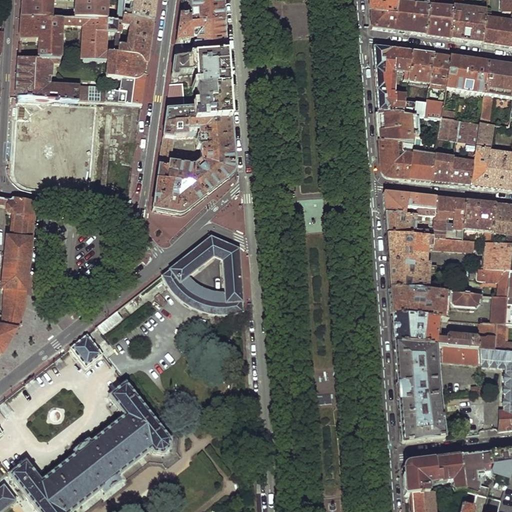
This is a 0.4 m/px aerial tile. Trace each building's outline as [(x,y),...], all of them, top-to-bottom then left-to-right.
[(60,5),(60,0),(22,0),(22,9),(21,14),(21,21),(55,23),(56,5),(60,5)] [(79,0),(79,2),(84,2),(83,12),(82,24),(110,26),(112,0),(79,0)] [(120,21),(153,24),(154,12),(156,0),(122,0),(122,6),(131,8),(130,17),(128,14),(121,14),(120,21)] [(178,29),(223,24),(221,0),(181,0),(180,8),(179,15),(191,15),(191,19),(187,19),(186,17),(179,18),(178,29)] [(370,15),(396,17),(398,5),(398,0),(379,0),(379,3),(369,1),(370,9),(370,15)] [(396,17),(393,33),(425,38),(427,0),(407,0),(409,1),(422,3),(422,7),(402,5),(398,5),(396,17)] [(427,0),(425,38),(451,41),(453,11),(433,9),(434,1),(439,1),(439,0),(427,0)] [(451,41),(482,46),(486,10),(483,10),(483,15),(462,12),(462,0),(453,0),(453,11),(451,41)] [(511,0),(502,0),(502,14),(510,14),(511,14),(511,0)] [(482,46),(494,48),(498,22),(490,21),(491,10),(487,9),(486,10),(482,46)] [(494,48),(511,49),(511,14),(510,14),(510,20),(511,20),(511,24),(498,22),(494,48)] [(371,30),(393,33),(396,17),(370,15),(371,23),(371,30)] [(39,44),(38,62),(59,63),(61,30),(83,31),(81,64),(106,65),(107,57),(117,57),(117,49),(106,48),(106,37),(118,38),(120,31),(119,26),(110,26),(82,24),(78,24),(55,23),(21,21),(20,43),(39,44)] [(117,49),(117,57),(135,59),(141,62),(144,66),(147,66),(150,46),(153,24),(120,21),(119,26),(120,31),(127,31),(125,50),(117,49)] [(223,24),(178,29),(175,44),(194,42),(195,47),(191,47),(191,50),(191,53),(195,53),(195,56),(196,59),(225,58),(224,41),(223,24)] [(372,49),(377,115),(401,118),(404,103),(404,96),(393,95),(395,73),(403,75),(402,81),(406,82),(411,53),(372,49)] [(411,53),(406,82),(427,86),(432,56),(411,53)] [(427,86),(427,89),(445,92),(450,59),(432,56),(427,86)] [(106,65),(105,81),(120,83),(131,83),(136,83),(140,81),(142,78),(146,78),(146,72),(147,66),(144,66),(141,62),(135,59),(117,57),(107,57),(106,65)] [(164,126),(230,123),(227,91),(225,58),(196,59),(188,60),(173,61),(171,76),(172,80),(176,79),(177,75),(194,74),(194,87),(192,87),(193,93),(195,92),(196,111),(166,113),(164,126)] [(450,59),(445,92),(483,97),(488,64),(450,59)] [(93,105),(103,106),(104,92),(104,90),(51,87),(52,67),(58,67),(59,63),(38,62),(19,61),(18,81),(16,100),(93,105)] [(478,125),(487,127),(490,103),(490,98),(511,100),(511,95),(511,67),(488,64),(483,97),(478,125)] [(104,92),(103,106),(107,106),(109,106),(141,108),(143,93),(146,78),(142,78),(140,81),(136,83),(131,83),(120,83),(118,94),(104,92)] [(168,97),(167,108),(184,107),(182,84),(170,86),(168,97)] [(422,120),(439,123),(440,121),(441,114),(442,104),(425,102),(424,105),(422,120)] [(404,103),(401,118),(417,120),(422,120),(424,105),(404,103)] [(440,121),(453,122),(454,115),(441,114),(440,121)] [(284,168),(282,115),(266,115),(268,169),(284,168)] [(378,143),(411,147),(412,137),(417,137),(417,120),(401,118),(377,115),(378,143)] [(439,123),(437,140),(455,143),(456,133),(458,123),(453,122),(440,121),(439,123)] [(230,123),(164,126),(160,155),(156,182),(197,189),(204,199),(224,184),(228,181),(230,178),(231,176),(232,174),(233,171),(233,168),(233,164),(233,161),(231,142),(230,123)] [(458,123),(456,133),(467,135),(465,144),(475,145),(478,125),(458,123)] [(475,151),(469,188),(511,192),(511,147),(511,149),(511,148),(511,156),(488,153),(492,127),(487,127),(478,125),(475,145),(475,151)] [(455,143),(465,144),(467,135),(456,133),(455,143)] [(391,179),(406,181),(411,147),(378,143),(381,172),(384,177),(387,179),(391,179)] [(429,183),(448,185),(452,160),(441,158),(443,143),(436,143),(436,145),(434,157),(429,183)] [(406,181),(429,183),(434,157),(416,154),(417,148),(411,147),(406,181)] [(448,185),(469,188),(475,151),(473,150),(472,153),(469,152),(467,161),(452,160),(448,185)] [(154,197),(152,212),(175,217),(180,217),(184,215),(188,213),(204,199),(197,189),(156,182),(154,197)] [(382,199),(383,215),(405,217),(406,210),(421,212),(420,218),(433,220),(436,199),(388,194),(385,194),(383,195),(382,196),(382,199)] [(0,356),(1,356),(15,334),(24,310),(34,204),(26,203),(2,199),(0,198),(0,208),(1,209),(6,210),(6,214),(8,217),(12,216),(9,240),(5,240),(1,291),(5,291),(2,317),(1,330),(0,329),(0,356)] [(465,202),(436,199),(433,220),(432,240),(462,243),(463,231),(465,202)] [(494,205),(465,202),(463,231),(485,233),(491,234),(494,205)] [(511,206),(494,205),(491,234),(490,236),(490,244),(493,245),(494,236),(508,237),(507,246),(511,246),(511,240),(511,206)] [(405,217),(383,215),(385,236),(432,240),(433,220),(420,218),(405,217)] [(432,240),(385,236),(387,264),(425,267),(426,250),(473,253),(473,251),(475,251),(476,244),(462,243),(432,240)] [(225,243),(212,238),(211,238),(210,239),(161,278),(171,293),(180,302),(190,309),(204,314),(217,317),(231,316),(242,314),(238,251),(238,249),(225,243)] [(490,244),(486,245),(484,272),(509,274),(511,246),(507,246),(493,245),(490,244)] [(387,264),(389,290),(429,292),(429,290),(423,290),(424,272),(435,273),(435,268),(425,267),(387,264)] [(497,284),(496,297),(506,298),(509,274),(484,272),(470,271),(469,279),(476,280),(477,282),(497,284)] [(389,290),(391,317),(438,321),(443,321),(445,302),(451,302),(451,304),(453,307),(475,308),(477,306),(477,301),(480,301),(480,296),(429,292),(389,290)] [(492,297),(491,325),(496,325),(505,326),(506,305),(506,298),(496,297),(492,297)] [(116,312),(96,327),(103,335),(122,320),(116,312)] [(391,317),(393,345),(477,351),(494,352),(496,325),(491,325),(485,325),(484,333),(485,335),(484,340),(478,340),(476,339),(448,336),(446,338),(446,341),(436,340),(438,321),(391,317)] [(496,325),(494,352),(511,354),(511,344),(505,344),(506,326),(505,326),(496,325)] [(79,342),(70,349),(85,369),(103,356),(87,336),(79,342)] [(393,345),(397,403),(440,399),(437,364),(479,368),(477,351),(393,345)] [(499,413),(498,433),(511,431),(511,354),(494,352),(477,351),(479,368),(504,370),(501,412),(499,413)] [(25,465),(9,477),(35,511),(72,511),(108,484),(151,450),(153,453),(155,455),(159,455),(162,455),(164,454),(166,453),(168,450),(169,448),(169,446),(170,444),(169,441),(168,440),(167,439),(125,386),(110,398),(117,408),(124,418),(83,451),(41,484),(33,474),(25,465)] [(471,389),(472,396),(480,395),(481,395),(480,388),(471,389)] [(400,443),(401,445),(444,440),(440,399),(397,403),(400,443)] [(511,450),(501,452),(488,454),(490,469),(489,471),(488,474),(489,479),(495,480),(493,487),(504,491),(509,476),(504,475),(505,472),(511,473),(511,469),(511,450)] [(474,456),(461,457),(464,493),(476,496),(486,498),(488,490),(478,487),(476,484),(475,477),(483,475),(488,474),(489,471),(490,469),(488,454),(474,456)] [(403,478),(404,497),(410,497),(428,495),(427,485),(452,483),(453,493),(464,493),(461,457),(429,462),(409,464),(406,465),(404,467),(402,470),(402,472),(403,478)] [(0,511),(2,511),(15,503),(3,487),(0,488),(0,511)] [(476,496),(464,493),(458,511),(497,511),(500,502),(487,499),(484,511),(471,511),(470,510),(466,508),(468,501),(475,502),(476,496)] [(428,495),(410,497),(411,511),(433,511),(433,495),(428,495)]
